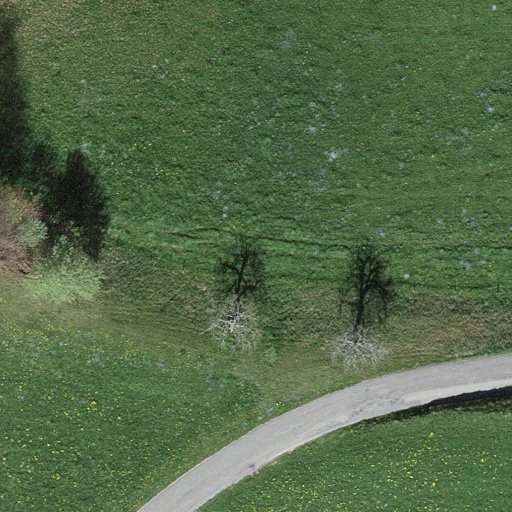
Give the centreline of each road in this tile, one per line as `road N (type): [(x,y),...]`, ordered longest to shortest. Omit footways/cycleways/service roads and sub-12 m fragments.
road 1 (track): [(0,192),(188,251),(281,268),(511,279)]
road 2 (unclassified): [(167,511),(275,438),(344,407),(413,386),(511,372)]
